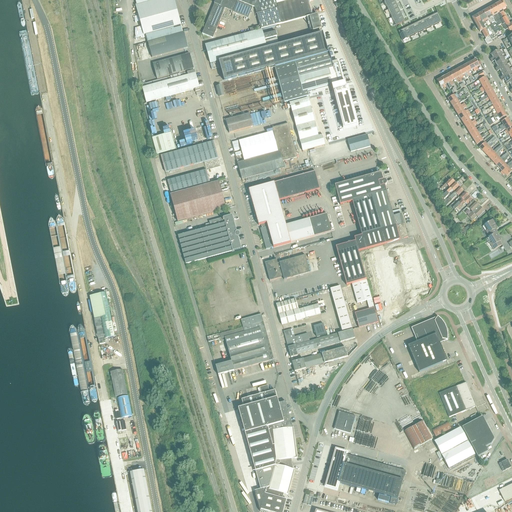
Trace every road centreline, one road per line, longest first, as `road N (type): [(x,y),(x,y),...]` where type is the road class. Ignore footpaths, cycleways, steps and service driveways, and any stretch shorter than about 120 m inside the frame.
road 1 (unclassified): [(148,462),(115,296),(88,230),(48,30),(34,0)]
road 2 (unclassified): [(27,0),(118,466)]
road 3 (residential): [(316,423),(297,412),(181,0)]
road 4 (residential): [(256,511),(154,169)]
road 5 (residential): [(511,218),(448,150),(356,0)]
road 6 (residential): [(511,192),(471,150),(429,83),(430,75),(478,49)]
road 7 (secondary): [(394,153),(326,0)]
road 8 (residential): [(316,423),(357,354),(417,313)]
